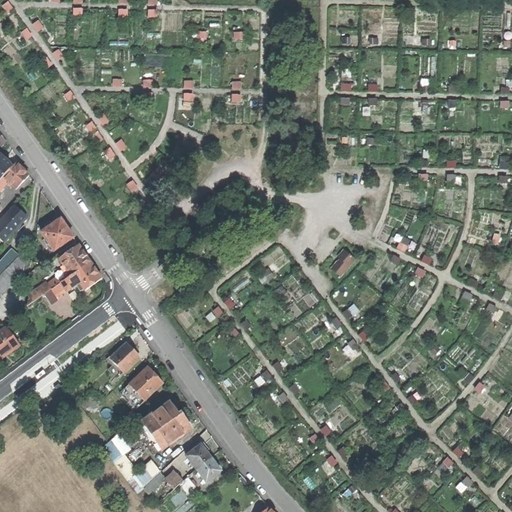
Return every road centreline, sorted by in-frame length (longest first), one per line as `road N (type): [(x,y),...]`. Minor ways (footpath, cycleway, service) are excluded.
road 1 (unclassified): [(135,296),(293,511)]
road 2 (residential): [(0,103),(135,296)]
road 3 (unclassified): [(135,296),(144,280),(270,193)]
road 4 (residential): [(135,296),(0,401)]
road 5 (unclassified): [(270,193),(243,162),(164,220)]
